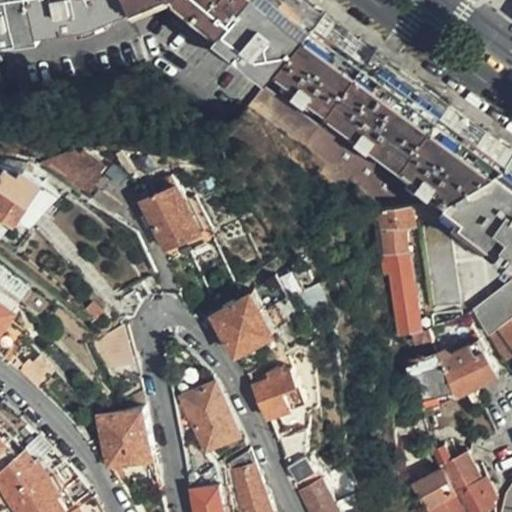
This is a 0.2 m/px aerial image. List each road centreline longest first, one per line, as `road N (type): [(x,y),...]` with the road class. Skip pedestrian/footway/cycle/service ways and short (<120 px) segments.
road 1 (residential): [(292,511),(223,357),(172,310),(152,318),(151,335),(184,511)]
road 2 (residential): [(113,511),(82,458),(0,375)]
road 3 (tertiary): [(374,0),(511,102)]
